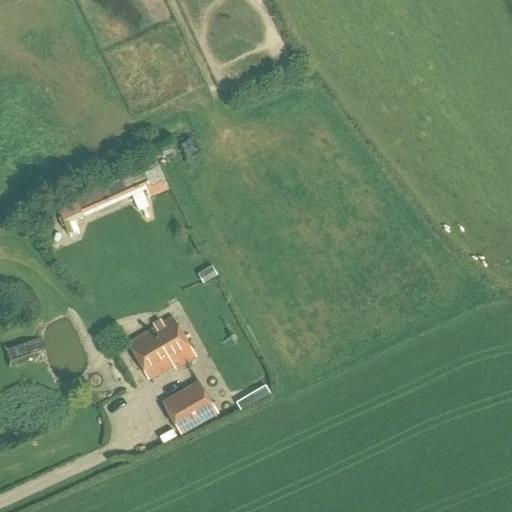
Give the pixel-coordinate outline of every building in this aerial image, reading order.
[(84,207),(150,189),(145,172),(80,190),(84,207)] [(217,275),(213,267),(200,274),(205,282),(217,275)] [(175,370),(196,358),(173,318),(129,344),(149,380),(173,366),(175,370)] [(26,344),(7,351),(10,362),(30,355),(26,344)] [(181,438),(219,415),(200,382),(162,404),(181,438)]
